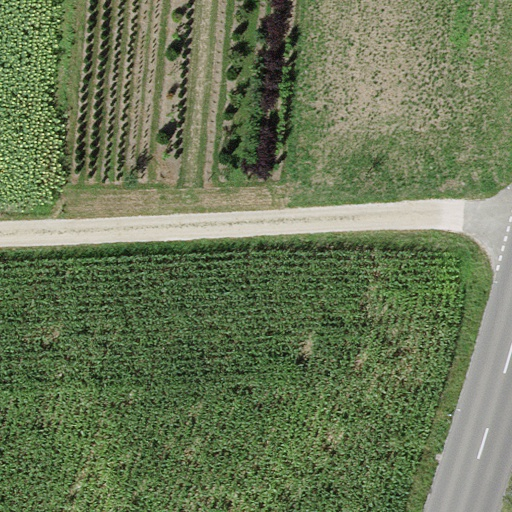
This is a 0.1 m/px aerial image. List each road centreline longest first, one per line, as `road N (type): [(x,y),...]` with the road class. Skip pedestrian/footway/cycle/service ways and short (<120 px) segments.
road 1 (track): [(511,220),(0,233)]
road 2 (tertiary): [(511,345),(460,511)]
